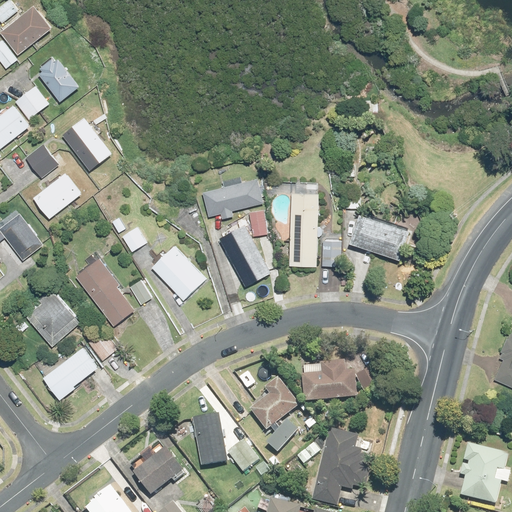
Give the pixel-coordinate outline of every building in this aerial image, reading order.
[(11,0),(0,8),(0,16),(5,23),(21,12),(11,0)] [(39,6),(3,33),(21,56),(57,28),(39,6)] [(4,41),(0,44),(0,57),(9,69),(20,61),(4,41)] [(46,70),(43,72),(63,98),(82,85),(62,58),(59,61),(54,55),(42,65),(46,70)] [(39,86),(18,102),(33,120),(53,105),(39,86)] [(381,100),(363,100),(363,112),(359,112),(358,119),(381,120),(381,100)] [(17,106),(0,118),(0,149),(1,151),(33,127),(17,106)] [(89,118),(66,135),(94,172),(117,155),(89,118)] [(47,144),(29,158),(45,179),(63,165),(47,144)] [(379,158),(379,171),(392,171),(392,159),(379,158)] [(69,173),(37,198),(54,220),(86,195),(69,173)] [(207,193),(213,216),(224,214),(226,220),(238,218),(236,212),(267,205),(262,181),(207,193)] [(278,183),(277,192),(293,193),(294,184),(278,183)] [(296,194),(292,265),(319,266),(323,195),(296,194)] [(253,213),(256,236),(270,234),(267,211),(253,213)] [(24,215),(4,230),(27,262),(48,246),(24,215)] [(365,216),(356,243),(404,260),(414,232),(365,216)] [(249,225),(223,239),(250,288),(276,273),(249,225)] [(140,228),(126,236),(135,252),(149,243),(140,228)] [(326,242),(326,266),(344,267),(344,242),(326,242)] [(177,247),(155,268),(187,301),(209,280),(177,247)] [(104,259),(80,277),(119,327),(140,311),(122,287),(124,285),(104,259)] [(144,280),(133,285),(143,305),(154,299),(144,280)] [(30,317),(56,348),(85,324),(58,293),(30,317)] [(107,331),(92,342),(106,360),(121,349),(107,331)] [(508,361),(499,378),(511,384),(511,341),(503,359),(508,361)] [(88,347),(48,378),(66,401),(106,370),(88,347)] [(324,371),(304,373),(308,403),(360,397),(357,370),(349,371),(348,359),(323,362),(324,371)] [(275,394),(255,409),(272,430),(305,404),(283,377),(270,387),(275,394)] [(197,418),(205,466),(232,462),(223,413),(197,418)] [(293,422),(273,443),(282,451),(302,430),(293,422)] [(335,428),(320,497),(338,501),(342,485),(356,488),(357,485),(370,488),(378,455),(366,453),(368,448),(358,446),(361,434),(335,428)] [(248,440),(231,453),(246,472),(263,459),(248,440)] [(465,494),(498,502),(510,454),(471,444),(467,460),(473,461),(472,465),(466,464),(464,474),(469,475),(465,494)] [(170,447),(137,472),(155,495),(187,470),(170,447)] [(136,511),(116,486),(88,508),(91,511),(136,511)] [(328,511),(318,509),(316,511),(302,511),(304,506),(274,499),(270,511),(328,511)] [(184,511),(176,501),(162,511),(184,511)]
